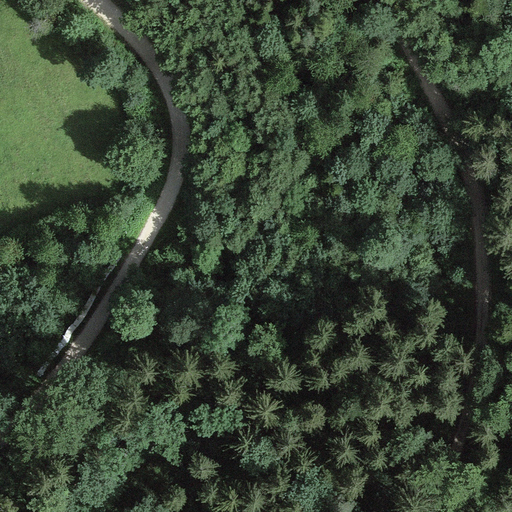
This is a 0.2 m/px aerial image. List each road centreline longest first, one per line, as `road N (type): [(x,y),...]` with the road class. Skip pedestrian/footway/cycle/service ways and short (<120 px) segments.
road 1 (track): [(391,0),(451,145),(479,243),(461,437),(424,511)]
road 2 (track): [(97,0),(164,75),(177,156),(149,228),(100,307),(32,406),(0,437)]
